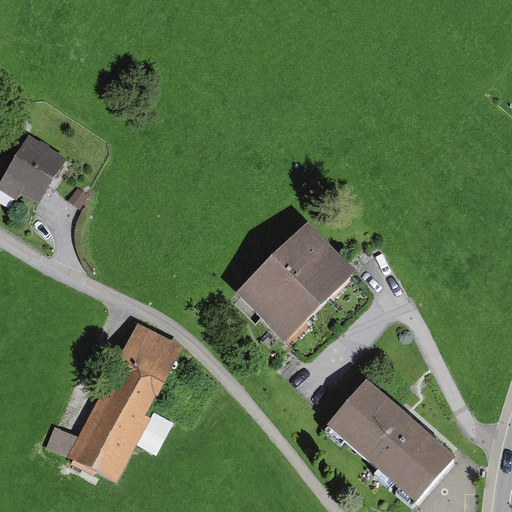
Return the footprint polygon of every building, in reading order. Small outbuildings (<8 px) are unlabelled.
[(65,162),(29,139),(0,184),(0,188),(17,199),(22,192),(39,203),(65,162)] [(87,197),(78,190),(69,201),(79,209),(88,197),(87,197)] [(353,277),(310,232),(242,297),(285,342),(353,277)] [(179,349),(139,329),(81,443),(58,431),(48,450),(119,485),(153,418),(146,415),(179,349)] [(454,465),(365,387),(329,427),(419,505),(454,465)]
